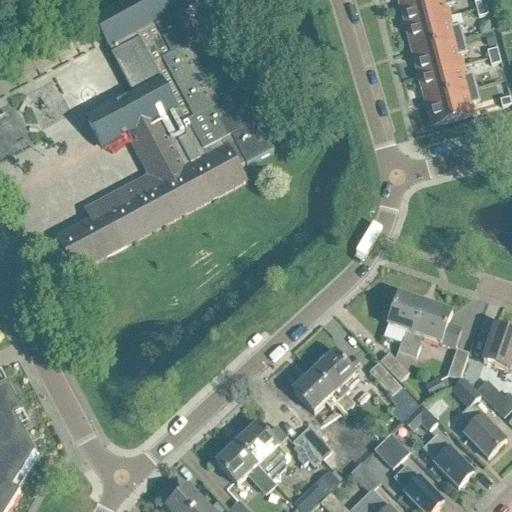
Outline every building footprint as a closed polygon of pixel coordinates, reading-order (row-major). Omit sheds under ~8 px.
[(192,0),(133,0),(92,22),(133,100),(87,125),(96,141),(98,140),(106,154),(129,141),(151,181),(88,216),(93,226),(58,244),(76,278),(246,187),(238,173),(246,169),(246,170),(274,156),(257,124),(243,132),(228,104),(221,109),(189,49),(198,45),(180,14),(195,6),(192,0)] [(451,0),(432,0),(405,7),(407,14),(404,15),(408,32),(409,32),(448,22),(445,11),(454,9),(453,5),(451,0)] [(478,13),(488,11),(486,4),(476,6),(478,13)] [(489,18),(488,11),(478,13),(479,21),(489,18)] [(409,32),(408,32),(413,50),(416,49),(418,56),(419,56),(463,44),(460,30),(450,33),(448,22),(409,32)] [(418,56),(420,63),(416,63),(421,81),(460,71),(458,60),(467,58),(463,44),(419,56),(418,56)] [(497,53),(488,55),(489,63),(499,60),(497,53)] [(501,68),(499,60),(489,63),(491,70),(501,68)] [(460,71),(421,81),(426,99),(429,98),(431,104),(476,93),(473,79),(463,82),(460,71)] [(473,120),(470,109),(479,106),(476,93),(431,104),(433,111),(429,112),(434,131),(473,120)] [(502,112),(511,110),(510,102),(500,105),(502,112)] [(406,362),(424,308),(399,299),(384,342),(401,349),(397,359),(406,362)] [(424,308),(406,362),(415,365),(420,350),(417,349),(420,343),(450,353),(455,351),(460,334),(447,329),(451,317),(424,308)] [(495,332),(484,366),(511,376),(511,334),(497,329),(495,332)] [(460,385),(469,358),(457,354),(448,381),(460,385)] [(314,377),(349,414),(355,409),(347,400),(350,398),(344,392),(356,381),(335,358),(314,377)] [(400,388),(410,379),(390,358),(380,367),(400,388)] [(393,401),(402,393),(379,369),(370,377),(393,401)] [(343,419),(349,414),(314,377),(293,396),(315,420),(326,409),(331,415),(336,411),(343,419)] [(489,464),(507,446),(483,422),(484,421),(472,409),(480,402),(462,385),(451,397),(469,414),(462,421),(473,431),(464,439),(489,464)] [(504,402),(488,386),(478,396),(497,416),(504,422),(511,413),(511,399),(510,397),(504,402)] [(1,392),(0,390),(0,511),(10,511),(20,496),(13,492),(35,459),(36,458),(16,422),(23,418),(7,388),(1,392)] [(438,428),(421,410),(403,427),(413,437),(421,430),(428,437),(438,428)] [(237,449),(273,487),(275,485),(280,485),(280,481),(286,475),(286,467),(289,464),(278,452),(287,444),(277,433),(268,441),(258,429),(237,449)] [(301,440),(324,464),(333,456),(311,431),(301,440)] [(315,473),(324,464),(301,440),(293,448),(315,473)] [(393,475),(410,459),(392,440),(375,457),(393,475)] [(450,454),(437,441),(425,453),(437,466),(435,468),(459,493),(475,478),(450,453),(450,454)] [(277,492),(273,487),(237,449),(216,468),(236,490),(246,481),(266,502),(277,492)] [(361,468),(351,479),(370,498),(370,499),(373,496),(381,488),(361,468)] [(419,484),(407,471),(394,483),(407,496),(405,498),(417,511),(439,511),(444,507),(420,483),(419,484)] [(329,476),(315,488),(326,500),(340,487),(329,476)] [(188,494),(168,511),(208,511),(190,492),(188,494)] [(344,511),(331,498),(321,508),(324,511),(344,511)] [(365,503),(355,511),(390,511),(389,511),(387,511),(377,501),(370,508),(365,503)]
